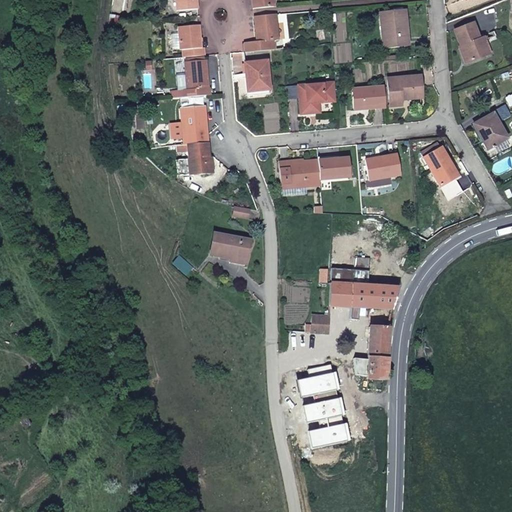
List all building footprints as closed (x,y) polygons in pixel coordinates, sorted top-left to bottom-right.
[(175,0),(177,11),(198,9),(197,0),(175,0)] [(252,0),(253,9),(274,7),(273,0),(252,0)] [(407,46),(404,11),(382,13),(385,49),(407,46)] [(275,15),(254,17),(256,42),(243,43),(244,52),(273,50),(272,40),(277,40),(275,15)] [(468,63),(486,56),(480,40),(473,23),(455,30),(468,63)] [(183,58),(206,56),(205,47),(202,48),(200,25),(178,27),(180,50),(183,50),(183,58)] [(480,40),(486,56),(490,54),(484,38),(480,40)] [(176,91),(176,98),(183,97),(209,95),(206,61),(184,63),(187,90),(176,91)] [(267,62),(244,63),(244,75),(247,75),(248,92),(269,90),(267,62)] [(420,77),(387,80),(390,107),(401,106),(400,100),(422,99),(420,77)] [(332,83),(285,87),(286,100),(300,99),(301,115),(319,113),(319,103),(334,102),(332,83)] [(385,108),(383,88),(353,90),(354,110),(385,108)] [(187,145),(207,143),(206,137),(203,107),(181,109),(184,145),(187,145)] [(473,126),(487,150),(506,139),(493,115),(473,126)] [(211,173),(208,154),(207,143),(187,145),(189,166),(192,166),(193,175),(211,173)] [(423,159),(439,186),(457,176),(441,148),(423,159)] [(365,160),(369,180),(399,175),(395,154),(365,160)] [(317,162),(319,181),(348,178),(347,159),(317,162)] [(280,189),(319,186),(319,181),(317,162),(277,165),(280,189)] [(251,209),(236,206),(234,215),(249,218),(251,209)] [(249,240),(229,236),(214,233),(210,255),(231,259),(231,256),(246,259),(249,240)] [(245,265),(246,259),(231,256),(231,259),(230,262),(245,265)] [(353,274),(352,285),(367,286),(367,275),(353,274)] [(352,285),(329,283),(328,307),(384,310),(384,315),(390,316),(398,288),(367,286),(352,285)] [(327,334),(327,317),(311,316),(310,333),(327,334)] [(390,323),(381,322),(380,328),(368,327),(367,358),(365,381),(385,381),(390,323)] [(324,384),(337,385),(338,357),(333,356),(333,350),(326,350),(324,384)] [(358,387),(365,381),(367,358),(338,357),(337,385),(342,386),(353,386),(358,387)]
